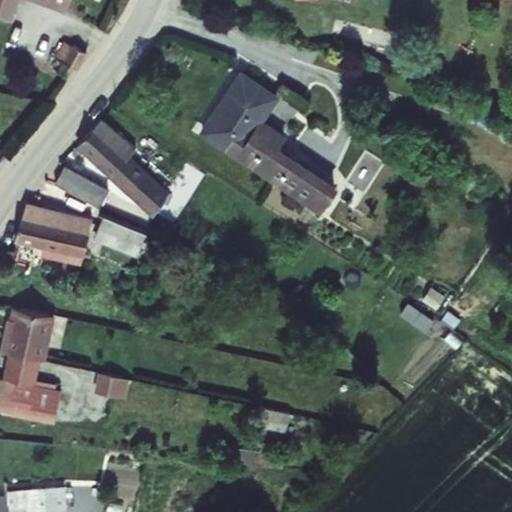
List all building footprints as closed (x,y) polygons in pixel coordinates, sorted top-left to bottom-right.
[(25,2),(73,16),(78,0),(0,0),(0,22),(16,28),(25,2)] [(69,83),(80,57),(73,53),(61,80),(69,83)] [(80,88),(96,61),(81,55),(80,57),(69,83),(80,88)] [(201,137),(310,225),(327,203),(276,158),(283,149),(261,130),(278,108),(245,81),(201,137)] [(100,133),(118,149),(134,164),(142,154),(108,123),(100,133)] [(145,202),(160,209),(171,199),(134,164),(118,149),(100,133),(85,151),(130,196),(145,202)] [(55,190),(99,214),(109,197),(66,172),(55,190)] [(130,196),(152,217),(158,212),(160,209),(145,202),(130,196)] [(332,206),(327,203),(310,225),(314,228),(332,206)] [(21,249),(90,263),(99,223),(29,209),(21,249)] [(128,253),(146,260),(153,239),(106,219),(102,232),(131,243),(128,253)] [(53,318),(15,311),(11,332),(8,331),(3,355),(14,358),(44,364),(53,318)] [(44,364),(14,358),(8,384),(47,392),(53,366),(44,364)] [(102,367),(97,387),(127,395),(132,375),(102,367)] [(0,413),(59,425),(64,395),(47,392),(8,384),(0,382),(0,413)] [(274,406),(269,422),(285,427),(290,411),(274,406)] [(36,503),(71,502),(71,491),(36,494),(36,503)] [(72,511),(71,502),(36,503),(36,494),(13,495),(13,502),(0,502),(0,511),(72,511)]
